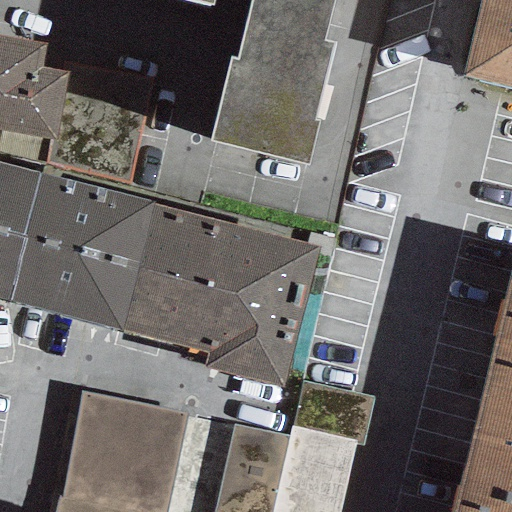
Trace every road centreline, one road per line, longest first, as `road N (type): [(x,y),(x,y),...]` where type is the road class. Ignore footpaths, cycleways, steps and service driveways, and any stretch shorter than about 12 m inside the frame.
road 1 (unknown): [(442,0),(367,511)]
road 2 (unknown): [(0,495),(31,377),(49,361),(244,406)]
